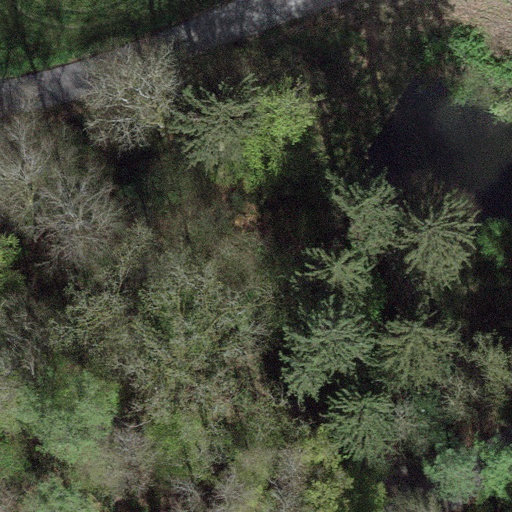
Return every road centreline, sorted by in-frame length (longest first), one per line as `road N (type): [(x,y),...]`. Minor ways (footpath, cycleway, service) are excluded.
road 1 (residential): [(447,481),(0,414)]
road 2 (residential): [(0,98),(75,82),(289,0)]
